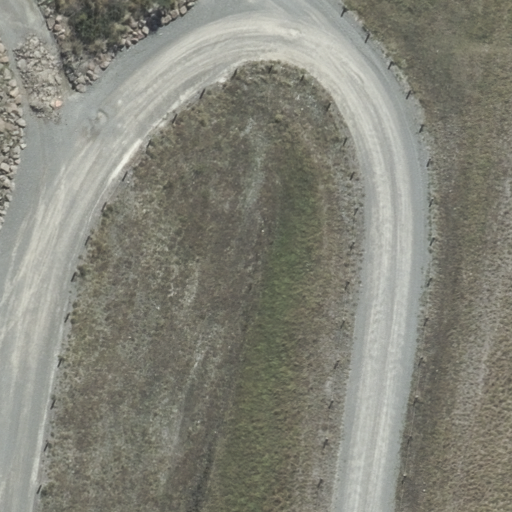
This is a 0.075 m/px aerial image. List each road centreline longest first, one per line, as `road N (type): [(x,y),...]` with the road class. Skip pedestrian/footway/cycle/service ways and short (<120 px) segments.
road 1 (unclassified): [(362,511),(391,302),(386,176),(360,96),(318,44)]
road 2 (unclassified): [(318,44),(264,34),(208,42),(161,77),(64,193)]
road 3 (unclassified): [(64,193),(0,492)]
road 4 (unclassified): [(0,0),(21,36),(64,193)]
